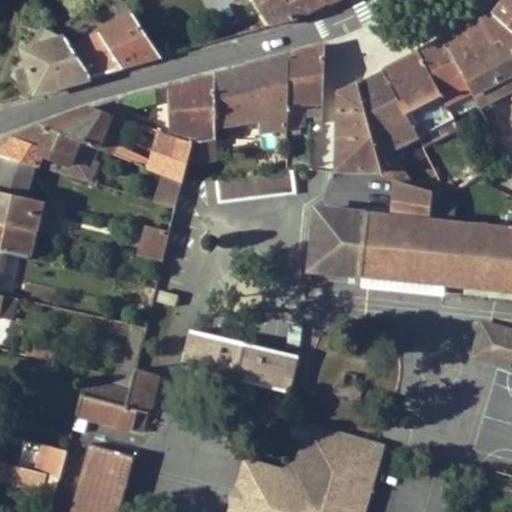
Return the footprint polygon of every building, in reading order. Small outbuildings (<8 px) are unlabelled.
[(125,66),(162,55),(127,0),(121,0),(119,2),(127,15),(74,46),(91,72),(92,75),(125,66)] [(259,0),(249,0),(265,26),(273,23),(259,0)] [(259,0),(273,23),(295,17),(288,0),(259,0)] [(288,0),(295,17),(319,6),(329,1),(328,0),(288,0)] [(511,0),(502,0),(493,12),(511,29),(511,0)] [(478,104),(505,90),(501,82),(511,76),(511,29),(493,12),(467,26),(443,39),(471,91),(477,102),(478,104)] [(92,75),(91,72),(74,46),(67,35),(24,47),(28,66),(15,70),(21,95),(56,85),(92,75)] [(447,103),(471,91),(443,39),(431,45),(420,51),(447,103)] [(308,48),(290,52),(288,128),(288,134),(295,134),(295,125),(307,124),(308,101),(325,101),(326,64),(326,43),(308,48)] [(453,115),(447,103),(420,51),(402,60),(384,70),(419,135),(454,117),(453,115)] [(261,131),(288,128),(290,52),(271,58),(217,72),(217,125),(261,119),(261,131)] [(412,183),(390,150),(419,135),(384,70),(372,76),(359,83),(382,169),(384,176),(397,179),(412,183)] [(217,72),(196,78),(198,141),(214,139),(217,138),(217,125),(217,72)] [(505,90),(511,86),(511,76),(501,82),(505,90)] [(193,141),(198,141),(196,78),(174,84),(176,135),(193,141)] [(339,168),(382,169),(359,83),(350,88),(341,93),(339,168)] [(447,103),(453,115),(477,102),(471,91),(447,103)] [(120,115),(123,116),(121,99),(93,105),(113,113),(120,115)] [(80,139),(99,147),(113,113),(93,105),(69,114),(40,123),(80,139)] [(99,147),(108,150),(111,144),(109,143),(120,115),(113,113),(99,147)] [(419,135),(424,144),(459,126),(454,117),(419,135)] [(52,159),(69,166),(80,139),(40,123),(17,136),(2,154),(35,163),(48,167),(52,159)] [(176,135),(162,130),(152,168),(164,173),(166,174),(176,135)] [(176,135),(166,174),(183,181),(188,162),(193,141),(176,135)] [(193,141),(188,162),(214,160),(214,139),(198,141),(193,141)] [(478,163),(484,174),(508,160),(502,150),(478,163)] [(287,169),(293,168),(310,165),(311,153),(288,156),(287,169)] [(2,154),(0,157),(0,189),(44,199),(47,187),(30,183),(35,163),(2,154)] [(216,178),(214,160),(188,162),(183,181),(189,181),(200,179),(211,178),(216,178)] [(219,177),(220,187),(220,189),(221,199),(295,191),(293,168),(287,169),(219,177)] [(166,174),(164,173),(157,199),(177,205),(178,204),(183,181),(166,174)] [(211,178),(200,179),(202,191),(220,189),(220,187),(219,177),(216,178),(211,178)] [(190,192),(202,191),(200,179),(189,181),(190,192)] [(449,241),(445,282),(511,288),(511,227),(429,219),(432,189),(412,183),(397,179),(395,200),(402,201),(401,215),(393,215),(326,209),(320,269),(370,275),(374,234),(449,241)] [(448,193),(449,193),(445,184),(443,180),(432,189),(448,193)] [(457,188),(453,181),(445,184),(449,193),(457,188)] [(0,220),(37,229),(44,199),(0,189),(0,220)] [(435,212),(456,212),(457,198),(435,198),(435,212)] [(393,215),(401,215),(402,201),(395,200),(393,215)] [(0,248),(3,249),(31,256),(37,229),(0,220),(0,248)] [(163,260),(171,229),(150,224),(142,255),(163,260)] [(374,234),(370,275),(445,282),(449,241),(374,234)] [(481,359),(511,367),(511,331),(490,326),(481,359)] [(294,357),(196,327),(186,364),(284,392),(294,357)] [(32,354),(40,356),(42,346),(35,344),(32,354)] [(81,392),(76,413),(134,428),(139,409),(149,412),(160,374),(136,368),(130,390),(127,404),(81,392)] [(127,404),(130,390),(85,378),(81,392),(127,404)] [(149,412),(139,409),(134,428),(144,430),(149,412)] [(377,462),(380,451),(295,426),(289,431),(291,439),(305,442),(377,462)] [(283,475),(256,468),(243,511),(363,511),(377,462),(305,442),(298,467),(283,475)] [(120,511),(136,454),(91,444),(72,511),(120,511)] [(0,478),(44,490),(46,482),(48,473),(2,461),(0,469),(0,478)] [(243,511),(256,468),(246,465),(239,490),(228,499),(231,511),(243,511)] [(58,486),(61,476),(48,473),(46,482),(58,486)]
